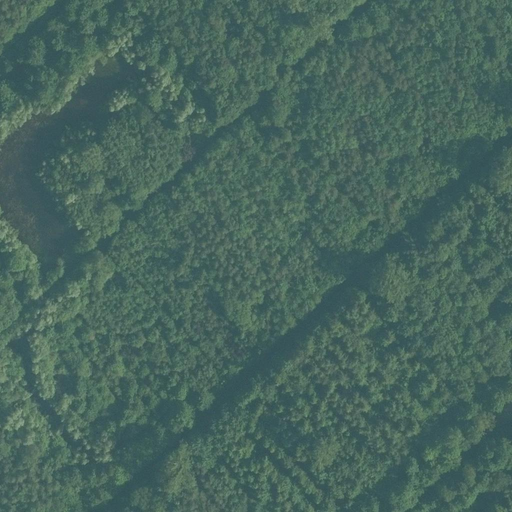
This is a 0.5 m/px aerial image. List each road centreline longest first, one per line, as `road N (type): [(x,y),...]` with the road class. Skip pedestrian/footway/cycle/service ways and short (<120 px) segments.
road 1 (track): [(260,93),(0,329)]
road 2 (track): [(394,511),(511,401)]
